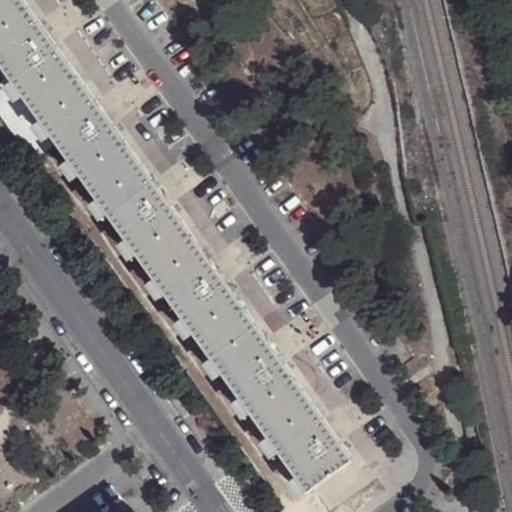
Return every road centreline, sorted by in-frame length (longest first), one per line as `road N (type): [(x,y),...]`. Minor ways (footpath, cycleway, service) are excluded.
road 1 (residential): [(389,511),(420,491),(428,448),(116,0)]
road 2 (unclassified): [(0,222),(213,511)]
